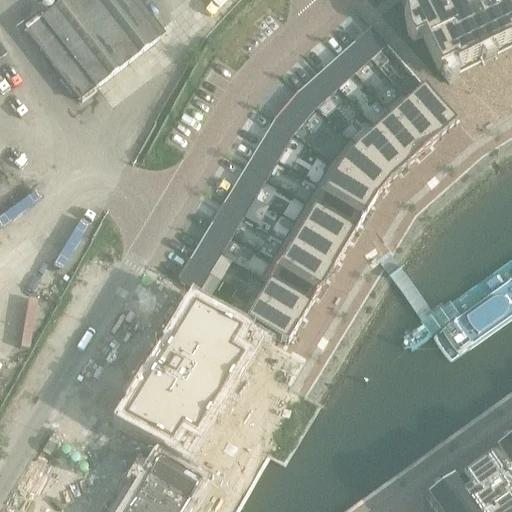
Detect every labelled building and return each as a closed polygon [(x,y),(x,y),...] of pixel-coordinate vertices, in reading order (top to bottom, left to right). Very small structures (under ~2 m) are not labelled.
[(134,0),(70,0),(26,34),(80,103),(164,38),(134,0)] [(406,14),(404,15),(408,38),(413,44),(422,40),(439,74),(439,73),(455,67),(456,70),(480,58),(482,57),(482,56),(491,52),(491,53),(493,52),(511,42),(511,0),(426,0),(417,5),(418,8),(406,14)] [(371,30),(356,44),(372,62),(387,48),(371,30)] [(356,44),(338,60),(354,78),(372,62),(356,44)] [(338,60),(322,74),(338,92),(354,78),(338,60)] [(322,74),(300,94),(317,110),(338,92),(322,74)] [(421,86),(405,100),(440,140),(456,125),(421,86)] [(274,124),(268,133),(288,146),(293,138),(315,112),(317,110),(300,94),(298,96),(274,124)] [(402,96),(384,112),(387,116),(423,156),(440,140),(405,100),(402,96)] [(387,116),(371,130),(374,134),(406,170),(423,156),(387,116)] [(268,133),(257,152),(277,164),(288,146),(268,133)] [(374,134),(356,149),(389,186),(391,184),(406,170),(374,134)] [(331,166),(328,170),(377,200),(389,186),(356,149),(350,143),(331,166)] [(257,152),(245,170),(266,183),(277,164),(257,152)] [(245,170),(234,189),(255,202),(266,183),(245,170)] [(328,170),(317,188),(366,218),(377,200),(328,170)] [(317,188),(306,207),(355,237),(366,218),(317,188)] [(234,189),(223,208),(243,220),(255,202),(234,189)] [(306,207),(294,226),(344,255),(355,237),(306,207)] [(223,208),(211,226),(232,239),(243,220),(223,208)] [(211,226),(200,245),(221,257),(232,239),(211,226)] [(294,226),(283,244),(332,274),(344,255),(294,226)] [(283,244),(272,263),(321,293),(332,274),(283,244)] [(200,245),(189,263),(210,276),(221,257),(200,245)] [(189,263),(178,282),(198,294),(210,276),(189,263)] [(262,280),(260,281),(269,286),(310,311),(321,293),(272,263),(262,280)] [(269,286),(257,305),(298,330),(310,311),(269,286)] [(249,300),(238,319),(287,348),(298,330),(257,305),(249,300)] [(194,311),(124,426),(180,460),(181,458),(188,462),(198,446),(195,444),(203,430),(210,435),(218,421),(211,417),(226,392),(233,396),(242,383),(234,378),(242,365),(246,367),(256,351),(249,347),(250,345),(194,311)] [(91,424),(80,444),(100,456),(112,437),(91,424)] [(434,499),(431,501),(438,511),(511,511),(509,507),(511,505),(511,442),(495,455),(497,458),(454,489),(452,486),(443,492),(434,499)] [(80,444),(68,462),(89,475),(100,456),(80,444)] [(68,462),(57,481),(78,493),(89,475),(68,462)] [(148,484),(148,485),(189,510),(201,491),(192,486),(188,483),(180,478),(160,466),(157,470),(148,484)] [(57,481),(46,499),(67,511),(78,493),(57,481)] [(148,485),(137,504),(150,511),(187,511),(189,510),(148,485)] [(46,499),(38,511),(66,511),(67,511),(46,499)]
